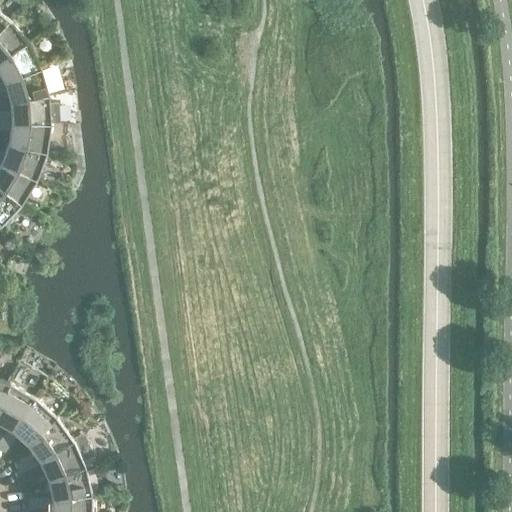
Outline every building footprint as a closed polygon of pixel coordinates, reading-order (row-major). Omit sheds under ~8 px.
[(0,10),(0,25),(8,17),(0,10)] [(8,17),(0,25),(0,57),(27,40),(8,17)] [(0,80),(40,65),(27,40),(0,57),(0,80)] [(40,65),(0,80),(0,90),(6,88),(9,99),(48,93),(40,65)] [(0,110),(0,119),(49,122),(58,122),(57,101),(48,102),(48,93),(9,99),(10,111),(0,110)] [(49,122),(0,119),(0,127),(9,128),(8,140),(45,150),(49,122)] [(0,150),(0,160),(35,178),(45,150),(8,140),(3,152),(0,150)] [(35,178),(0,160),(0,186),(20,202),(35,178)] [(0,221),(20,202),(0,186),(0,221)] [(0,378),(0,399),(8,381),(0,378)] [(8,381),(0,399),(0,420),(3,422),(0,426),(0,440),(33,395),(8,381)] [(33,395),(0,440),(0,447),(4,450),(17,432),(26,440),(55,414),(33,395)] [(71,436),(55,414),(26,440),(33,450),(14,461),(18,468),(71,436)] [(72,438),(71,436),(18,468),(22,476),(42,464),(47,476),(84,464),(72,438)] [(27,490),(28,499),(90,493),(84,464),(47,476),(49,488),(27,490)] [(90,511),(90,493),(28,499),(29,507),(51,505),(51,511),(90,511)]
